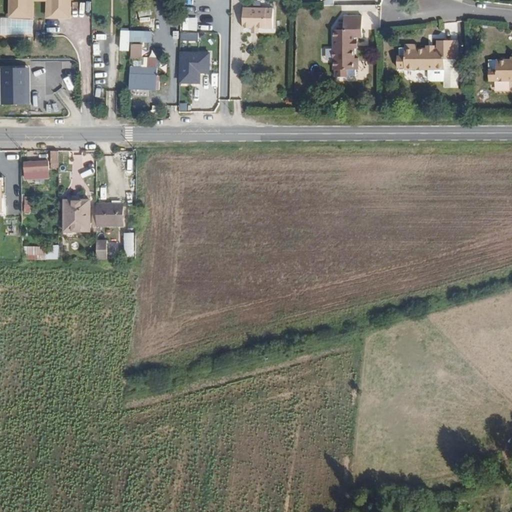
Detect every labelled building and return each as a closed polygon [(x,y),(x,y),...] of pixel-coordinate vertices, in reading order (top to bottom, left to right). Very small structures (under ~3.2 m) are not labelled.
[(71,22),(71,0),(5,0),(5,20),(32,21),(32,3),(45,3),(45,21),(71,22)] [(275,28),(274,8),(243,9),(243,29),(254,29),(260,28),(275,28)] [(354,45),(354,38),(356,38),(356,35),(363,34),(362,13),(344,14),(344,27),(333,28),(334,68),(335,68),(335,75),(356,74),(356,67),(359,67),(359,55),(356,55),(356,45),(354,45)] [(251,38),(260,28),(254,29),(245,38),(251,38)] [(152,43),(152,32),(130,31),(130,42),(152,43)] [(445,59),(459,59),(459,41),(437,42),(437,48),(435,48),(435,50),(427,50),(427,48),(416,48),(416,45),(405,45),(405,48),(398,48),(398,57),(397,57),(397,68),(404,68),(404,70),(445,70),(445,59)] [(142,59),(142,46),(131,45),(131,58),(142,59)] [(211,53),(180,52),(180,84),(201,84),(201,75),(211,75),(211,53)] [(511,60),(490,61),(491,82),(511,81),(511,60)] [(29,68),(0,69),(0,95),(0,108),(30,107),(29,68)] [(159,89),(159,77),(154,77),(154,69),(130,68),(130,88),(159,89)] [(189,102),(180,102),(180,111),(189,112),(189,102)] [(59,165),(58,152),(50,152),(50,165),(59,165)] [(48,174),(47,162),(26,162),(26,168),(24,168),(25,175),(48,174)] [(91,210),(91,198),(64,198),(64,233),(91,233),(91,210)] [(123,226),(122,203),(97,203),(97,226),(97,232),(100,232),(101,226),(123,226)] [(133,252),(133,237),(119,238),(120,253),(133,252)] [(108,260),(108,241),(98,242),(99,260),(108,260)] [(55,257),(54,244),(26,244),(26,257),(55,257)]
